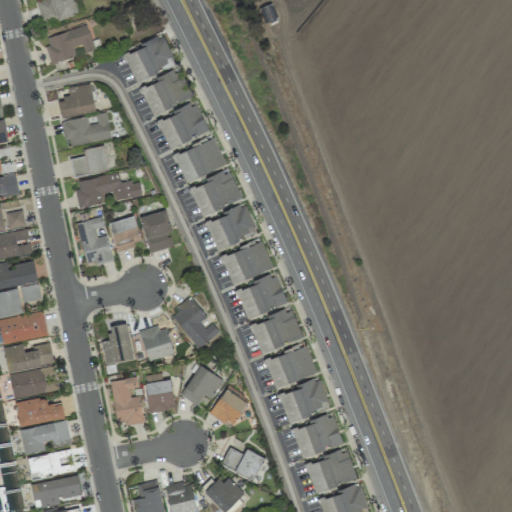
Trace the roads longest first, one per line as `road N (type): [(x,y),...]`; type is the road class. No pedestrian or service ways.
road 1 (secondary): [(165,0),(389,511)]
road 2 (residential): [(6,0),(114,511)]
